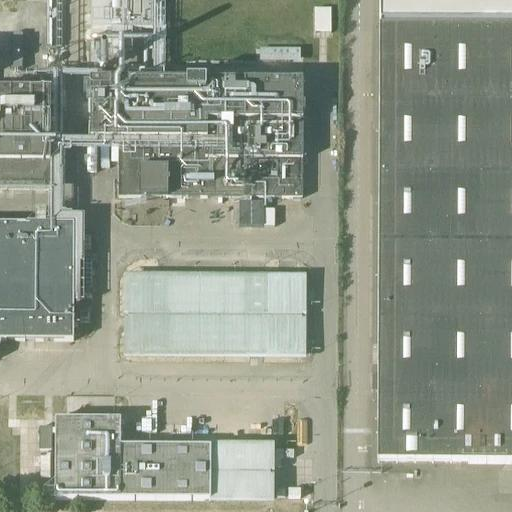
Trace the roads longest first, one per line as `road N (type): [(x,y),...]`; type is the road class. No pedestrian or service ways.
road 1 (unknown): [(313,382),(307,246),(266,237),(127,237),(109,247),(105,261),(92,380),(293,385)]
road 2 (unknown): [(313,382),(312,511)]
